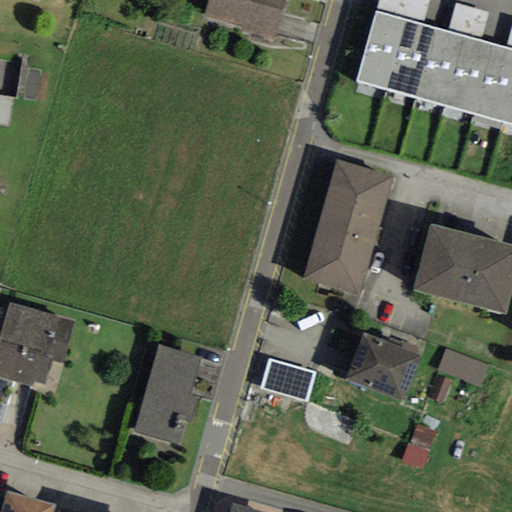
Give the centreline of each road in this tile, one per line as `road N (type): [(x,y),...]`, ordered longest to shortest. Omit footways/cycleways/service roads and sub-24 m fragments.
road 1 (residential): [(338,0),(192,511)]
road 2 (residential): [(162,511),(0,461)]
